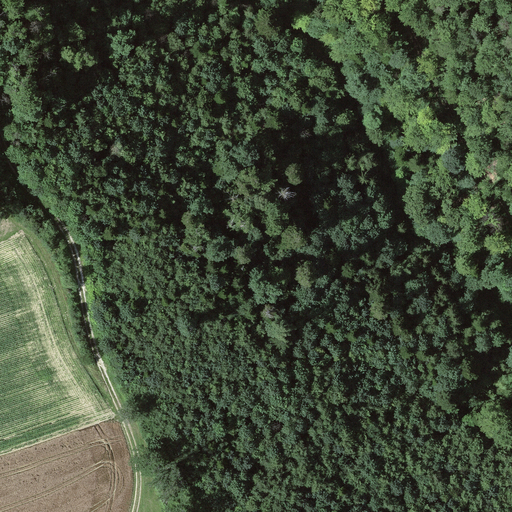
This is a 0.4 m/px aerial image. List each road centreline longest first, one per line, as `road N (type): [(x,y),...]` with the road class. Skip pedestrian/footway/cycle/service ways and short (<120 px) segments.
road 1 (track): [(133,511),(131,438),(93,341),(74,243),(0,136)]
road 2 (track): [(365,120),(430,232),(511,312)]
road 3 (track): [(394,0),(435,89),(511,209)]
